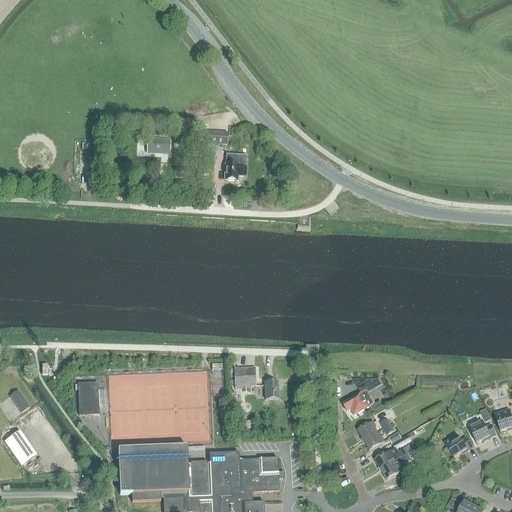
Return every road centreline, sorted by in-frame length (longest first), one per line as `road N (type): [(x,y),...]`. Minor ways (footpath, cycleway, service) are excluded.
road 1 (unclassified): [(341,181),(320,206),(281,214),(73,203)]
road 2 (secondary): [(341,181),(252,108),(169,0)]
road 3 (secondary): [(341,181),(417,209),(511,220)]
road 4 (residential): [(329,511),(319,502),(310,350)]
road 5 (unclassified): [(124,511),(73,496),(0,495)]
